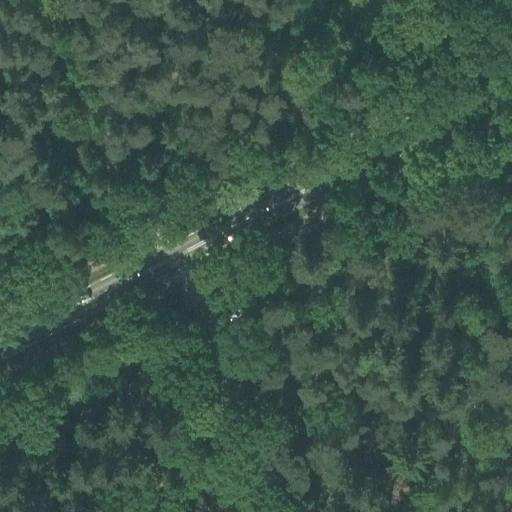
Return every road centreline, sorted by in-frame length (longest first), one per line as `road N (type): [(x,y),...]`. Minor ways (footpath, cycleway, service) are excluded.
road 1 (secondary): [(511,85),(0,347)]
road 2 (track): [(178,255),(298,511)]
